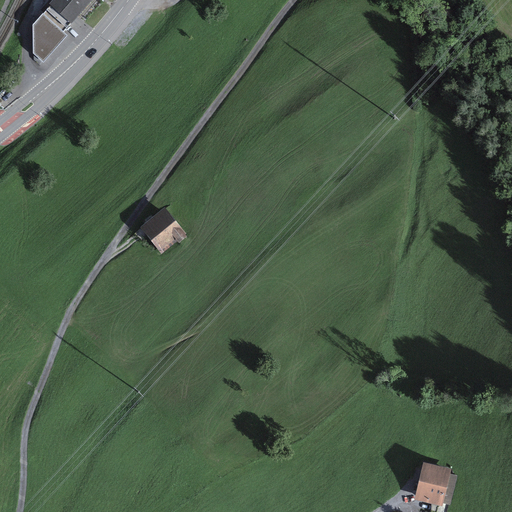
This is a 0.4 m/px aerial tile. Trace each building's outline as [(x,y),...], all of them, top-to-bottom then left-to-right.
[(93,0),(52,0),(50,3),(48,2),(40,10),(44,13),(64,31),(71,23),(72,24),(93,0)] [(64,31),(44,13),(33,25),(33,53),(43,63),(68,35),(64,31)] [(140,227),(162,254),(177,242),(179,243),(187,237),(186,235),(186,234),(165,207),(140,227)] [(424,462),(414,500),(443,506),(443,503),(451,474),(452,469),(424,462)] [(450,505),(458,476),(451,474),(443,503),(450,505)]
